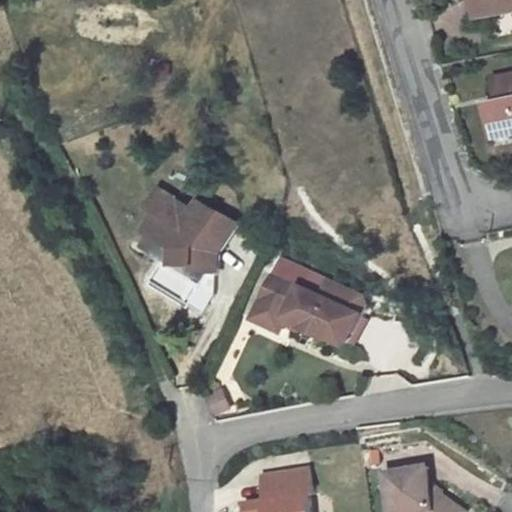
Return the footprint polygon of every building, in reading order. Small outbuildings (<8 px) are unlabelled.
[(511,0),(482,0),(485,16),(505,12),(504,5),(511,4),(511,0)] [(500,100),(488,103),(491,119),(497,118),(501,137),(511,134),(511,75),(495,79),(498,94),(503,93),(504,99),(500,100)] [(497,118),(491,119),(495,138),(501,137),(497,118)] [(217,253),(235,222),(200,201),(196,210),(160,189),(150,207),(159,212),(148,230),(173,246),(173,262),(197,263),(197,270),(217,270),(217,253)] [(321,296),(302,287),(301,288),(274,276),(264,299),(291,311),(288,317),(305,325),(304,327),(330,339),(331,337),(348,345),(362,315),(321,296)] [(321,296),(362,315),(365,307),(362,297),(328,281),(321,296)] [(291,311),(264,299),(254,319),(281,331),(288,317),(291,311)] [(233,408),(225,391),(210,398),(218,415),(233,408)] [(466,511),(467,511),(432,486),(428,466),(387,473),(393,511),(466,511)] [(312,511),(310,494),(315,494),(312,469),(265,476),(269,499),(255,501),(256,511),(312,511)] [(256,511),(255,501),(247,503),(250,511),(256,511)]
